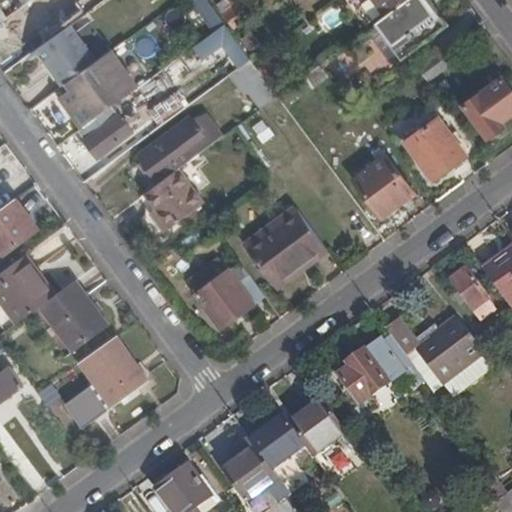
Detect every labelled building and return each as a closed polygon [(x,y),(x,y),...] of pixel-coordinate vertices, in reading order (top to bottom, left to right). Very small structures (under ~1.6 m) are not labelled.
[(75,0),(30,0),(27,3),(51,34),(83,10),(77,1),(75,0)] [(218,14),(207,0),(194,0),(202,10),(201,12),(207,22),(218,14)] [(234,28),(255,13),(245,0),(223,0),(223,2),(219,5),(225,14),(226,16),(234,28)] [(245,0),(255,13),(261,9),(254,0),(245,0)] [(371,0),(357,11),(370,29),(378,23),(387,16),(409,0),(371,0)] [(429,0),(409,0),(387,16),(378,23),(402,57),(447,25),(429,0)] [(76,32),(96,63),(110,52),(91,23),(76,32)] [(71,25),(39,49),(48,62),(50,61),(56,69),(53,72),(64,86),(69,83),(96,63),(76,32),(71,25)] [(243,67),(252,60),(228,28),(226,25),(195,47),(204,59),(224,44),(241,68),(243,67)] [(389,63),(367,31),(321,65),(329,77),(348,102),(356,113),(366,106),(390,89),(418,68),(434,56),(425,43),(398,62),(389,63)] [(96,63),(69,83),(73,89),(63,97),(86,127),(114,107),(141,87),(113,51),(110,52),(96,63)] [(452,64),(442,51),(434,56),(418,68),(428,82),(452,64)] [(265,77),(252,60),(243,67),(241,68),(231,76),(245,95),(249,92),(267,80),(265,77)] [(329,77),(321,65),(295,85),(279,97),(287,107),(308,91),(309,92),(329,77)] [(273,71),(265,77),(267,80),(273,88),(280,82),(273,71)] [(511,88),(504,76),(465,106),(490,139),(506,127),(503,123),(511,115),(511,88)] [(273,88),(267,80),(249,92),(262,109),(279,97),(273,88)] [(176,96),(153,114),(160,125),(184,107),(176,96)] [(83,129),(80,131),(100,158),(133,133),(114,107),(86,127),(83,129)] [(438,118),(405,143),(433,181),(466,156),(438,118)] [(186,165),(211,146),(191,119),(142,156),(154,173),(150,176),(157,186),(181,169),(186,165)] [(386,156),(353,179),(381,218),(413,195),(386,156)] [(157,186),(144,196),(154,211),(153,213),(168,232),(206,204),(181,169),(157,186)] [(28,215),(16,199),(9,204),(0,211),(0,251),(3,256),(36,231),(27,218),(28,215)] [(277,285),(327,248),(299,210),(298,208),(268,230),(274,238),(253,253),(260,263),(277,285)] [(210,221),(181,243),(188,252),(217,230),(210,221)] [(248,246),(253,253),(274,238),(268,230),(248,246)] [(501,258),(484,271),(511,308),(511,254),(504,261),(501,258)] [(37,271),(25,255),(0,274),(0,298),(5,305),(18,324),(23,320),(41,307),(52,299),(33,274),(37,271)] [(192,283),(199,293),(229,271),(221,260),(192,283)] [(229,271),(199,293),(223,327),(266,296),(241,262),(229,271)] [(467,268),(451,280),(474,311),(490,300),(467,268)] [(69,286),(52,299),(41,307),(56,326),(75,352),(110,327),(76,281),(69,286)] [(387,329),(408,357),(416,351),(442,384),(483,354),(457,319),(430,338),(431,341),(420,348),(413,339),(400,319),(387,329)] [(413,339),(420,348),(431,341),(430,338),(424,331),(413,339)] [(117,337),(82,362),(99,387),(81,401),(95,422),(147,382),(117,337)] [(383,340),(349,364),(352,368),(342,376),(362,403),(407,372),(383,340)] [(0,403),(25,386),(11,367),(1,374),(0,373),(0,403)] [(290,423),(306,445),(312,452),(314,456),(348,431),(345,427),(324,398),(290,423)] [(253,441),(257,446),(273,469),(306,445),(290,423),(284,415),(251,439),(253,441)] [(257,446),(223,471),(248,504),(281,479),(273,469),(257,446)] [(175,511),(207,511),(223,500),(208,481),(203,483),(190,465),(158,489),(175,511)] [(511,511),(511,505),(505,496),(496,502),(503,511),(511,511)]
